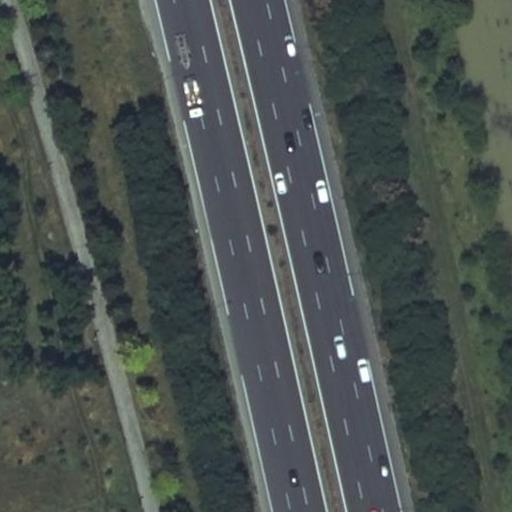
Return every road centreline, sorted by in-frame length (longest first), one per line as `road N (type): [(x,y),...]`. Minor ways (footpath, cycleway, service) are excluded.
road 1 (motorway): [(182,0),(299,511)]
road 2 (motorway): [(373,511),(258,0)]
